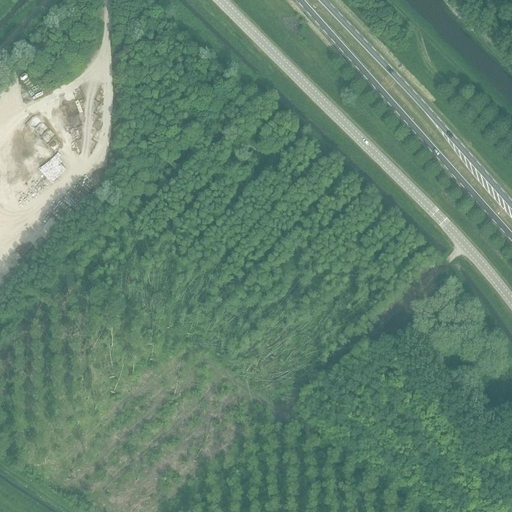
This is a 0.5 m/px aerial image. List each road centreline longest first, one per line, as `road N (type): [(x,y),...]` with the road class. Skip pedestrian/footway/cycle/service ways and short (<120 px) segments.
road 1 (track): [(429,511),(71,284)]
road 2 (unclassified): [(511,302),(221,0)]
road 3 (track): [(264,85),(0,358)]
road 4 (track): [(197,511),(449,267)]
road 5 (primary): [(299,0),(511,237)]
road 6 (primary): [(511,209),(323,0)]
